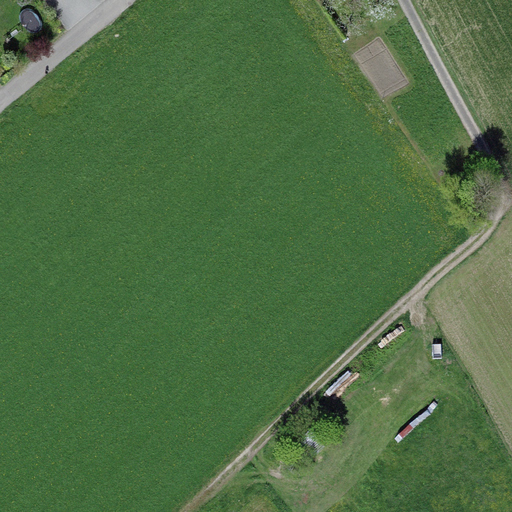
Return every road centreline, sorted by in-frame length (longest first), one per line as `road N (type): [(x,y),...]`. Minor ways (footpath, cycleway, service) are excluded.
road 1 (track): [(401,0),(494,167),(499,197),(491,224),(182,511)]
road 2 (residential): [(0,108),(125,0)]
